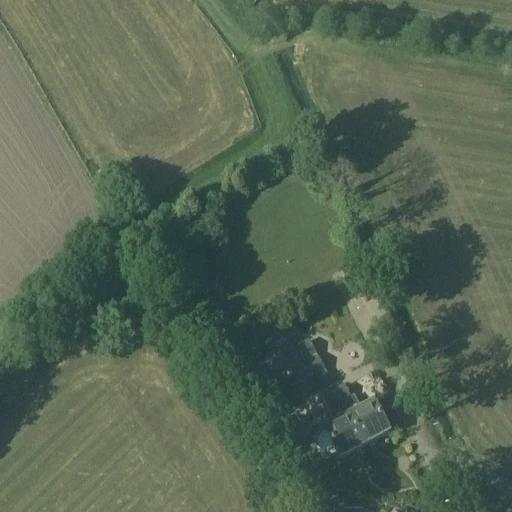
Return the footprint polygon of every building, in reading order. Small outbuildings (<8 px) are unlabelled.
[(361,259),(345,267),(365,304),(379,297),(380,296),(373,282),(361,259)] [(309,341),(290,352),(298,367),(310,360),(317,356),(309,341)] [(298,367),(292,370),(300,386),(315,377),(316,377),(319,375),(310,360),(298,367)] [(346,386),(335,392),(341,404),(353,398),(346,386)] [(329,411),(341,404),(335,392),(322,399),(329,411)] [(379,402),(348,417),(364,447),(393,431),(379,402)] [(264,403),(244,413),(259,443),(279,433),(264,403)] [(339,460),(364,447),(348,417),(323,430),(339,460)]
